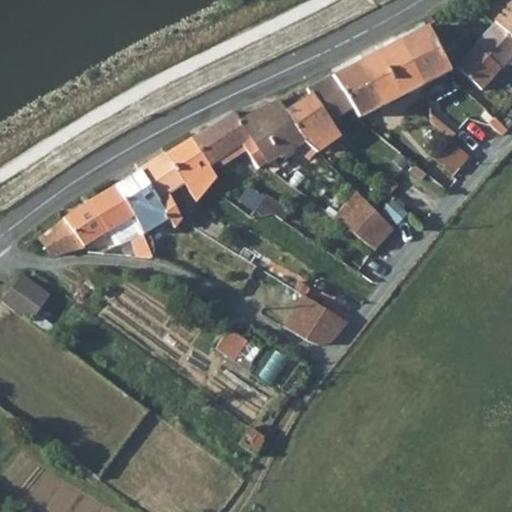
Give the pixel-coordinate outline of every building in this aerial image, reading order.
[(511,8),(496,28),(511,42),(511,8)] [(453,74),(455,73),(429,28),(404,41),(429,87),(453,74)] [(511,42),(496,28),(479,48),(502,71),(511,59),(511,42)] [(380,110),(429,87),(404,41),(358,64),(380,110)] [(482,93),(502,71),(479,48),(460,71),(482,93)] [(334,77),(355,110),(362,121),(380,110),(358,64),(334,77)] [(435,98),(460,86),(453,74),(429,87),(435,98)] [(334,125),(355,110),(334,77),(306,91),(311,97),(312,97),(334,125)] [(311,97),(286,113),(305,143),(314,151),(335,140),(326,130),(334,125),(312,97),(311,97)] [(254,115),(277,157),(278,161),(296,149),(308,165),(315,161),(304,144),(305,143),(286,113),(281,104),(254,115)] [(240,124),(245,134),(250,143),(265,164),(277,157),(254,115),(240,124)] [(236,116),(194,142),(209,170),(250,143),(245,134),(240,124),(236,116)] [(490,140),(503,127),(496,120),(483,133),(490,140)] [(503,127),(510,133),(511,131),(511,124),(508,121),(503,127)] [(335,140),(343,135),(334,125),(326,130),(335,140)] [(195,205),(215,181),(209,170),(194,142),(167,158),(184,188),(195,205)] [(470,171),(475,164),(472,161),(450,142),(435,161),(455,179),(461,172),(470,171)] [(314,151),(305,143),(304,144),(315,161),(320,158),(314,151)] [(475,164),(479,167),(484,162),(478,156),(472,161),(475,164)] [(141,174),(169,221),(174,231),(181,222),(169,197),(184,188),(167,158),(141,174)] [(143,237),(169,221),(141,174),(117,190),(135,218),(143,237)] [(135,218),(117,190),(91,206),(108,235),(135,218)] [(360,191),(357,194),(374,210),(377,208),(360,191)] [(382,241),(393,228),(374,210),(357,194),(342,211),(382,241)] [(268,199),(262,206),(268,210),(273,204),(268,199)] [(108,235),(91,206),(64,223),(65,224),(84,251),(108,235)] [(371,253),(382,241),(342,211),(331,223),(371,253)] [(413,223),(421,231),(426,225),(418,217),(413,223)] [(84,251),(65,224),(41,244),(56,261),(84,251)] [(54,281),(47,276),(42,282),(50,288),(54,281)] [(50,300),(35,289),(22,280),(5,302),(39,328),(43,323),(37,319),(50,300)] [(299,296),(278,330),(312,350),(329,345),(346,326),(299,296)] [(230,331),(217,351),(233,363),(247,343),(230,331)] [(243,449),(258,459),(266,441),(252,432),(243,449)]
